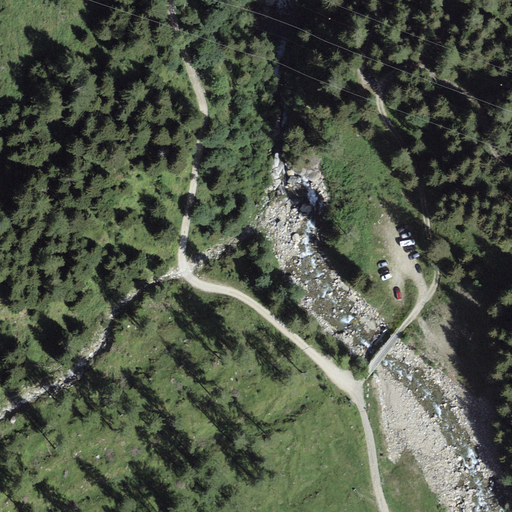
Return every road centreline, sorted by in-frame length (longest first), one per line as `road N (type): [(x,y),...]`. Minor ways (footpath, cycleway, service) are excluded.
road 1 (track): [(186,49),(206,119),(184,271),(232,288),(357,387)]
road 2 (track): [(372,84),(418,184),(434,287),(357,387)]
road 3 (track): [(372,84),(390,74),(431,74),(468,98),(511,165)]
road 4 (track): [(357,387),(383,511)]
